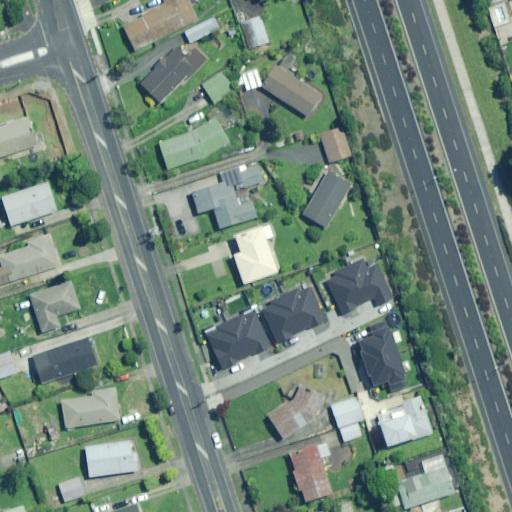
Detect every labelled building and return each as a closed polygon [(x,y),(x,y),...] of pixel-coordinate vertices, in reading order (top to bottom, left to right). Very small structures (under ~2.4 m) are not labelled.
[(197,20),(187,0),(162,0),(165,5),(122,27),(135,52),(197,20)] [(268,43),(260,17),(246,21),(255,47),(268,43)] [(202,26),(184,34),(189,44),(207,36),(202,26)] [(207,61),(195,49),(186,57),(176,47),(139,83),(160,104),(187,77),(189,79),(207,61)] [(321,95),(275,67),(262,89),(307,118),(321,95)] [(236,90),(223,71),(201,85),(214,104),(236,90)] [(33,135),(28,118),(0,126),(0,157),(45,144),(42,132),(33,135)] [(158,144),(166,170),(199,160),(229,143),(217,120),(191,135),(158,144)] [(350,157),(341,129),(320,136),(329,164),(350,157)] [(238,206),(234,192),(264,183),(258,165),(245,169),(245,166),(217,175),(220,185),(192,193),(198,214),(213,210),(219,230),(257,218),(252,202),(238,206)] [(352,186),(329,172),(303,215),(325,229),(352,186)] [(56,212),(47,182),(1,197),(10,227),(56,212)] [(273,238),(269,225),(235,237),(241,254),(234,256),(243,284),(277,273),(266,240),(273,238)] [(0,285),(59,266),(49,236),(28,244),(29,247),(0,256),(0,261),(2,268),(0,268),(0,285)] [(319,324),(301,276),(265,290),(274,313),(267,315),(272,330),(299,320),(303,330),(319,324)] [(62,294),(60,286),(29,296),(41,334),(60,328),(56,318),(80,310),(74,290),(62,294)] [(399,307),(396,297),(380,302),(383,312),(399,307)] [(96,366),(87,339),(46,353),(55,380),(96,366)] [(0,379),(16,373),(7,352),(0,355),(0,379)] [(282,441),(314,420),(326,395),(300,382),(290,403),(267,418),(282,441)] [(121,421),(115,389),(91,393),(92,397),(61,402),(65,430),(121,421)] [(364,419),(356,397),(331,406),(343,443),(361,437),(356,421),(364,419)] [(431,434),(420,399),(394,406),(395,410),(376,416),(386,448),(431,434)] [(8,412),(0,414),(0,419),(3,429),(13,425),(8,412)] [(51,441),(46,424),(29,429),(32,438),(42,435),(44,443),(51,441)] [(136,471),(132,442),(85,448),(89,478),(136,471)] [(329,456),(325,444),(287,456),(303,503),(331,494),(320,459),(329,456)] [(452,494),(443,468),(396,484),(404,510),(452,494)] [(84,497),(79,479),(59,485),(64,503),(84,497)]
